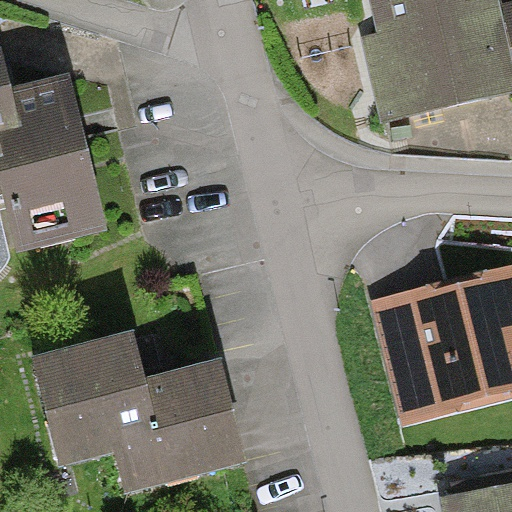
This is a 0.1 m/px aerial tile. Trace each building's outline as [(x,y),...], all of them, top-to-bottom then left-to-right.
[(511,14),(503,16),(505,26),(491,29),(484,0),(372,0),(381,38),(364,45),(382,124),(506,96),(503,80),(511,78),(511,14)] [(0,88),(0,192),(13,247),(96,227),(64,95),(5,109),(0,88)] [(511,326),(501,282),(408,305),(420,351),(426,355),(429,369),(394,378),(405,419),(508,393),(501,366),(511,348),(511,326)] [(126,343),(127,346),(127,345),(135,375),(156,370),(147,338),(126,343)] [(127,345),(127,346),(32,370),(56,466),(111,452),(122,494),(238,465),(215,373),(139,392),(135,375),(127,345)] [(476,500),(444,506),(445,511),(511,511),(511,493),(509,495),(506,482),(474,487),(476,500)]
